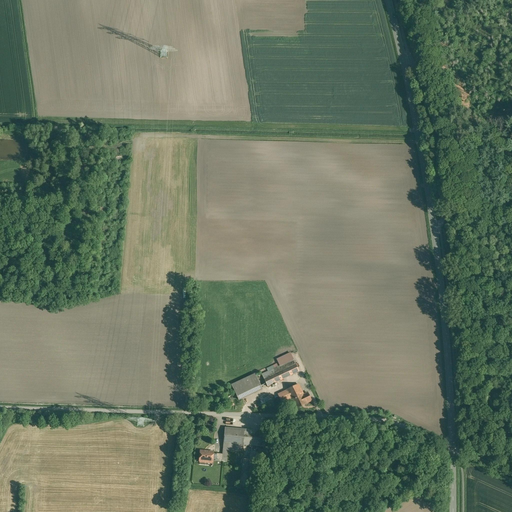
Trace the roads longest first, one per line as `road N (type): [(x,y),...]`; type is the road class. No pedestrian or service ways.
road 1 (unclassified): [(452,447),(371,419),(0,407)]
road 2 (tertiary): [(387,0),(426,180),(452,447)]
road 3 (track): [(480,133),(491,295),(511,299)]
